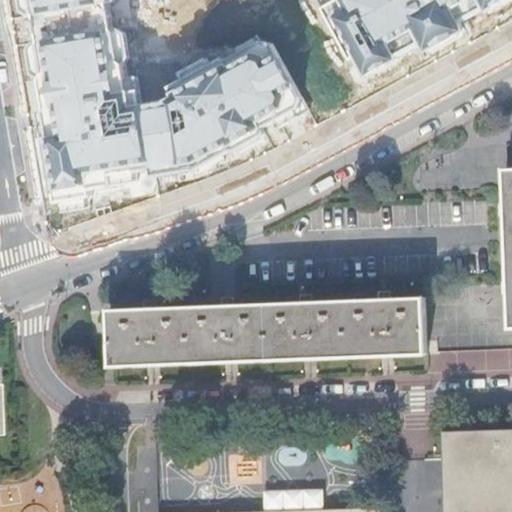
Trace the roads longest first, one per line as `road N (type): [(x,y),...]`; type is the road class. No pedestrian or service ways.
road 1 (residential): [(511,387),(114,404),(65,395),(40,376),(26,282)]
road 2 (tertiary): [(26,282),(268,197),(511,62)]
road 3 (residential): [(26,282),(0,138)]
